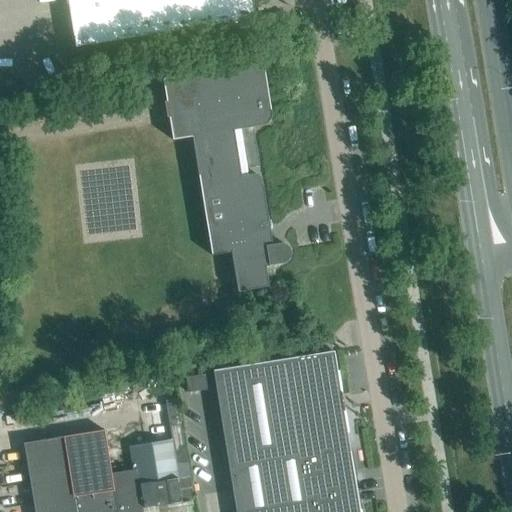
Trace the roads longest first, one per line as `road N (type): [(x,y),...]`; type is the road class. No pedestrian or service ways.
road 1 (unclassified): [(399,511),(315,0)]
road 2 (primary): [(440,0),(481,259)]
road 3 (primary): [(481,259),(511,444)]
road 4 (primary): [(511,147),(488,0)]
